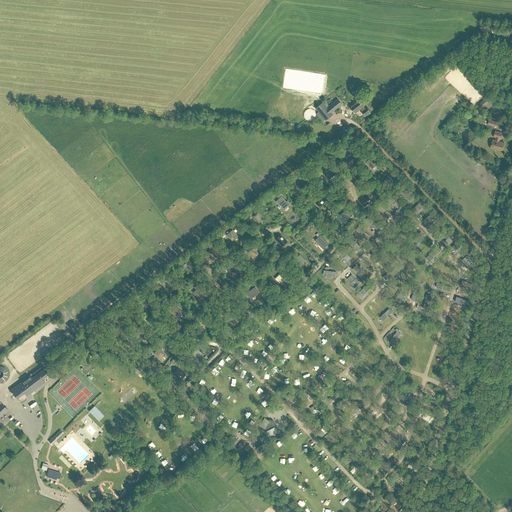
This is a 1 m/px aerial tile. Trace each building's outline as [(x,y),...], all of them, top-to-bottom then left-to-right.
[(468,53),(464,51),(460,59),(460,60),(464,62),(468,53)] [(493,78),(487,85),(490,88),(496,80),(493,78)] [(368,102),(364,97),(359,101),(358,99),(349,106),(355,113),(361,108),(362,110),(361,111),(365,116),(371,111),(367,106),(364,108),(363,106),(368,102)] [(325,101),(323,102),(316,108),(319,111),(319,112),(317,113),(323,121),(325,119),(326,120),(333,114),(331,112),(334,110),(342,103),(338,98),(330,105),(329,106),(325,101)] [(310,122),(311,121),(312,121),(313,121),(314,121),(314,120),(315,120),(315,119),(316,119),(316,118),(317,117),(317,116),(317,115),(317,114),(317,113),(316,112),(316,111),(315,110),(314,110),(313,109),(312,109),(311,109),(310,109),(309,109),(308,109),(307,110),(306,111),(305,111),(305,112),(305,113),(304,114),(304,115),(304,116),(304,117),(305,118),(305,119),(306,120),(307,121),(308,121),(309,121),(310,122)] [(341,130),(343,134),(350,129),(347,126),(341,130)] [(500,138),(502,132),(495,130),(493,136),(496,137),(495,140),(492,139),(490,147),(502,150),(504,142),(499,141),(500,138)] [(347,153),(353,149),(348,142),(343,146),(347,153)] [(372,169),(377,164),(371,157),(366,162),(372,169)] [(329,178),(334,173),(328,167),(323,172),(329,178)] [(301,187),(307,181),(302,175),(296,181),(301,187)] [(408,192),(402,186),(399,190),(405,196),(409,200),(413,196),(408,192)] [(281,207),(287,202),(279,194),(277,196),(279,198),(276,201),(281,207)] [(321,206),(326,199),(328,196),(325,194),(323,197),(320,194),(315,201),(321,206)] [(364,205),(371,200),(367,194),(360,199),(364,205)] [(396,200),(390,194),(387,198),(393,203),(393,204),(397,208),(401,204),(396,200)] [(427,201),(424,198),(414,208),(417,211),(427,201)] [(387,210),(380,204),(377,208),(383,213),(383,214),(388,218),(392,214),(387,210)] [(342,222),(349,217),(345,211),(338,216),(342,222)] [(259,222),(264,218),(259,212),(254,217),(259,222)] [(375,221),(368,215),(365,219),(372,225),(377,229),(380,225),(375,221)] [(365,231),(358,226),(355,229),(362,235),(367,239),(370,235),(365,231)] [(231,240),(237,236),(232,229),(227,234),(231,240)] [(424,234),(421,231),(412,241),(415,244),(424,234)] [(453,240),(459,234),(456,231),(449,237),(449,236),(444,241),(448,245),(453,240)] [(323,249),(329,244),(320,235),(321,234),(319,232),(316,235),(318,237),(315,240),(323,249)] [(276,239),(281,244),(283,246),(288,241),(286,240),(281,234),(276,239)] [(356,241),(349,236),(346,240),(353,245),(352,245),(357,250),(361,245),(356,241)] [(455,250),(465,240),(462,237),(452,247),(455,250)] [(212,258),(218,254),(211,244),(208,246),(210,250),(207,252),(212,258)] [(253,258),(259,253),(254,247),(248,252),(253,258)] [(347,253),(341,247),(337,250),(343,256),(348,261),(351,257),(347,252),(347,253)] [(439,251),(436,248),(426,258),(429,261),(439,251)] [(470,258),(476,253),(473,250),(467,255),(462,259),(466,263),(470,259),(470,258)] [(300,265),(305,260),(300,254),(300,255),(298,253),(296,255),(298,256),(295,259),(300,265)] [(379,257),(386,270),(389,268),(383,255),(379,257)] [(187,271),(193,267),(189,261),(190,261),(188,259),(185,261),(186,263),(183,265),(187,271)] [(231,274),(237,269),(238,272),(241,270),(238,266),(235,268),(232,263),(226,268),(231,274)] [(356,273),(362,279),(366,276),(360,270),(360,269),(356,265),(352,268),(356,273)] [(390,272),(382,276),(385,280),(392,276),(393,277),(398,273),(395,269),(390,272)] [(324,270),(323,274),(326,275),(326,277),(332,278),(332,275),(335,276),(336,271),(324,270)] [(281,283),(286,278),(280,273),(275,278),(281,283)] [(359,283),(352,274),(347,278),(355,287),(359,283)] [(160,280),(166,289),(169,292),(174,288),(166,276),(160,280)] [(473,289),(474,289),(476,285),(475,285),(468,282),(468,281),(462,279),(460,284),(466,287),(466,286),(473,289)] [(362,295),(372,286),(369,282),(359,292),(362,295)] [(449,291),(451,287),(437,282),(436,286),(449,291)] [(251,298),(259,292),(255,286),(247,293),(251,298)] [(199,298),(204,293),(198,287),(193,292),(199,298)] [(397,296),(392,303),(396,306),(401,299),(405,294),(401,291),(397,296)] [(423,308),(427,309),(431,295),(427,294),(423,308)] [(145,306),(151,302),(147,296),(141,300),(145,306)] [(469,305),(470,305),(471,301),(470,301),(463,298),(457,296),(455,301),(461,303),(469,305)] [(178,317),(182,311),(176,306),(172,312),(178,317)] [(392,311),(389,308),(380,317),(383,320),(392,311)] [(121,320),(126,316),(122,310),(116,314),(121,320)] [(233,324),(239,320),(235,314),(229,318),(233,324)] [(204,328),(209,323),(203,317),(198,323),(204,328)] [(459,335),(460,335),(461,330),(460,330),(453,327),(447,325),(445,330),(451,332),(452,332),(459,335)] [(136,333),(137,334),(142,339),(147,334),(139,327),(136,330),(138,331),(136,333)] [(398,332),(397,331),(390,342),(394,344),(400,333),(398,332)] [(160,359),(165,354),(157,345),(155,347),(157,349),(154,352),(160,359)] [(198,359),(203,354),(197,349),(195,348),(193,349),(195,351),(192,354),(198,359)] [(344,367),(346,363),(339,359),(336,363),(344,367)] [(26,395),(44,381),(42,378),(49,373),(43,365),(11,389),(17,397),(24,392),(26,395)] [(70,369),(47,390),(72,415),(76,411),(57,391),(74,375),(80,381),(85,387),(84,388),(89,393),(90,392),(92,394),(93,393),(94,395),(100,390),(76,366),(72,371),(70,369)] [(179,379),(185,374),(179,367),(173,372),(179,379)] [(412,376),(410,381),(420,385),(421,380),(412,376)] [(307,385),(304,389),(312,396),(315,393),(307,385)] [(338,405),(341,408),(347,401),(344,399),(338,405)] [(98,420),(104,415),(94,405),(89,411),(98,420)] [(269,435),(277,431),(275,427),(275,425),(274,423),(275,423),(272,420),(272,421),(269,419),(268,419),(265,417),(260,425),(263,427),(262,429),(265,433),(267,432),(269,435)] [(84,429),(91,435),(96,430),(89,424),(84,429)] [(317,434),(324,427),(321,425),(315,432),(317,434)] [(341,436),(349,430),(346,427),(338,434),(341,436)] [(52,443),(63,432),(60,430),(49,441),(52,443)] [(349,447),(356,441),(353,438),(347,444),(349,447)] [(344,463),(352,455),(350,452),(342,460),(344,463)] [(358,462),(350,470),(353,472),(360,465),(358,462)] [(47,474),(57,477),(59,478),(61,472),(48,469),(47,474)] [(369,472),(358,477),(360,480),(371,476),(369,472)]
